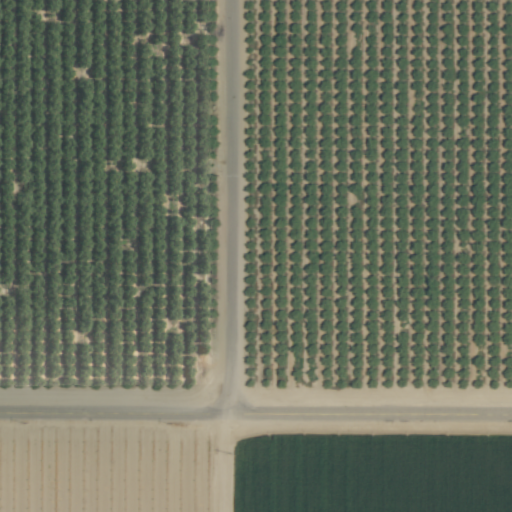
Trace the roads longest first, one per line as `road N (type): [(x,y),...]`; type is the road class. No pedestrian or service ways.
road 1 (tertiary): [(0,414),(511,415)]
road 2 (residential): [(225,415),(218,0)]
